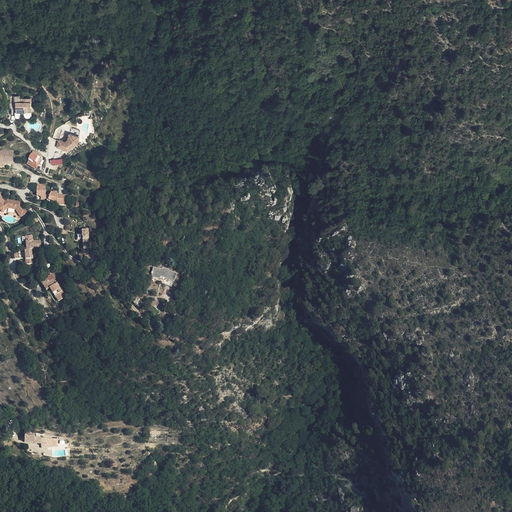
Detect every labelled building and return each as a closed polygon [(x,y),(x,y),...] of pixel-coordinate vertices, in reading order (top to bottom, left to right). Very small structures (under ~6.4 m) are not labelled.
[(31,108),(31,98),(20,98),(20,102),(16,102),(16,113),(27,113),(27,107),(31,108)] [(76,144),(78,137),(68,134),(66,138),(66,140),(63,142),(61,141),(57,140),(54,147),(64,151),(73,146),(74,143),(76,144)] [(0,150),(0,163),(5,164),(5,162),(12,163),(14,152),(2,150),(2,151),(0,150)] [(38,158),(39,155),(32,151),(28,159),(29,160),(33,162),(36,157),(38,158)] [(37,184),(37,195),(41,198),(46,197),(46,195),(46,185),(37,184)] [(50,192),(49,196),(48,198),(57,202),(57,195),(58,191),(50,192)] [(4,200),(0,194),(0,208),(0,209),(5,206),(8,208),(16,210),(20,217),(27,213),(20,203),(7,199),(4,200)] [(57,195),(57,202),(60,203),(60,205),(67,206),(67,195),(57,195)] [(32,239),(25,240),(26,250),(24,250),(25,259),(33,258),(31,249),(33,249),(33,247),(40,246),(40,240),(32,241),(32,239)] [(154,267),(152,277),(160,277),(160,275),(165,276),(160,282),(164,285),(167,280),(173,283),(177,277),(169,272),(170,271),(164,267),(164,269),(154,267)] [(50,287),(52,291),(58,302),(66,297),(54,277),(52,274),(40,280),(46,289),(50,287)] [(169,288),(173,283),(167,280),(164,285),(169,288)] [(58,302),(52,291),(48,293),(57,306),(68,300),(66,297),(58,302)] [(139,298),(134,293),(133,294),(130,299),(134,303),(139,298)] [(22,443),(37,443),(38,437),(30,437),(30,436),(22,435),(22,443)]
